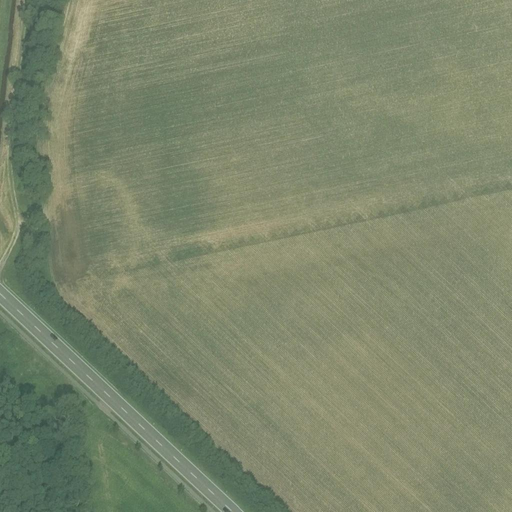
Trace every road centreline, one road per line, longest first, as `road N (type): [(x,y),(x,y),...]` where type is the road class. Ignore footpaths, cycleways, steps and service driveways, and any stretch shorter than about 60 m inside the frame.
road 1 (primary): [(0,297),(229,511)]
road 2 (track): [(0,272),(18,229),(7,143),(24,0)]
